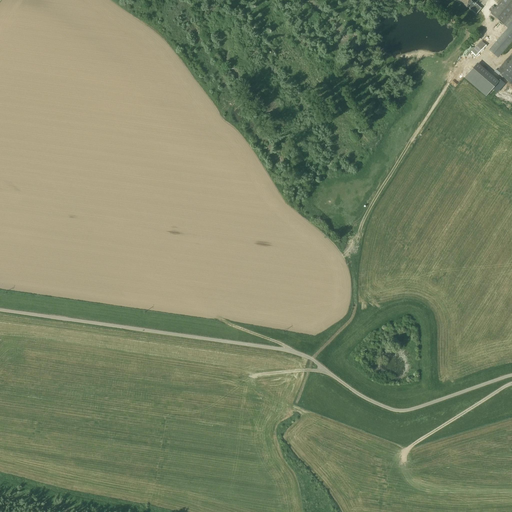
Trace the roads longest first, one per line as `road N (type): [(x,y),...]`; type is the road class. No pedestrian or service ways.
road 1 (unclassified): [(511,375),(398,411),(283,349),(0,310)]
road 2 (track): [(356,297),(350,319),(311,359),(295,404)]
